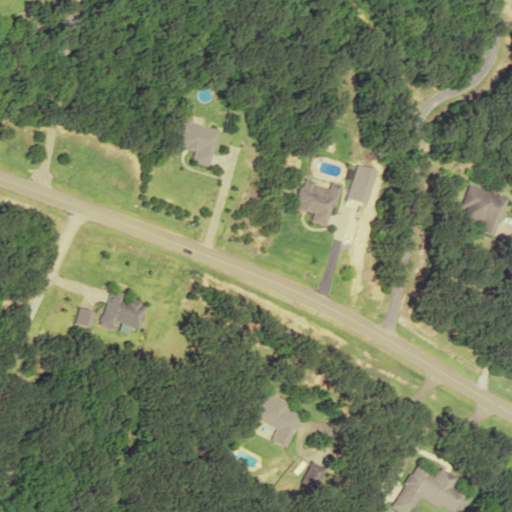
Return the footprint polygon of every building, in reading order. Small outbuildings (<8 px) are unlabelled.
[(217,128),(179,118),(172,146),(192,151),(189,162),(207,167),(217,128)] [(329,225),(336,184),(323,182),(323,183),(299,180),(295,209),(311,212),(309,222),(329,225)] [(455,217),(476,223),(474,230),(492,235),(503,197),(464,185),(455,217)] [(138,328),(145,301),(105,290),(96,325),(111,329),(113,321),(138,328)] [(70,322),(86,325),(90,310),(74,306),(70,322)] [(251,417),(272,426),(266,439),(283,446),(298,412),(285,407),(288,400),(262,390),(251,417)] [(323,468),(309,461),(298,480),(312,488),(323,468)] [(404,511),(415,494),(448,511),(454,511),(465,493),(449,484),(453,476),(436,466),(433,473),(413,462),(389,506),(400,511),(404,511)]
